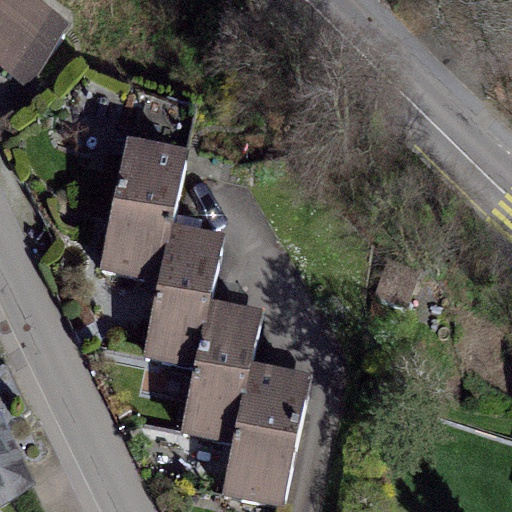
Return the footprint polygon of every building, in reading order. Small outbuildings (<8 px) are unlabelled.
[(0,0),(0,21),(47,55),(87,0),(0,0)] [(216,120),(158,105),(123,245),(182,260),(198,194),(216,120)] [(232,275),(249,207),(198,194),(182,260),(162,340),(213,353),(232,275)] [(196,418),(254,432),(276,341),(289,289),(232,275),(213,353),(196,418)] [(297,511),(335,356),(276,341),(254,432),(238,497),(297,511)] [(0,499),(56,473),(0,356),(0,499)]
